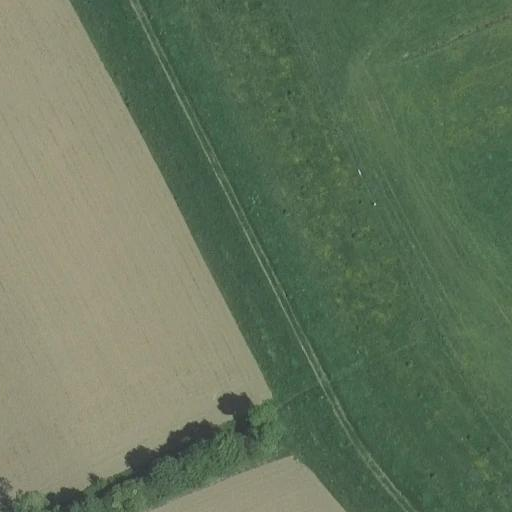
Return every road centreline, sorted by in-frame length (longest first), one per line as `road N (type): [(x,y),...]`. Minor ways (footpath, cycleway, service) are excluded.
road 1 (track): [(414,511),(336,408),(135,0)]
road 2 (track): [(73,511),(269,418)]
